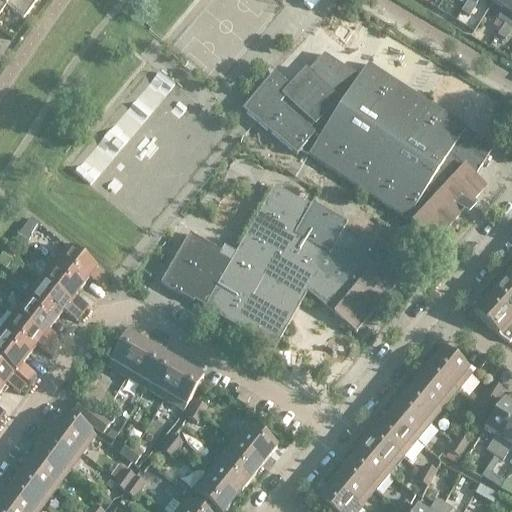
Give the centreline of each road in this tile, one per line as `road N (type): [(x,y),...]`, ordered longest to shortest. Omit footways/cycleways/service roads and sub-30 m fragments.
road 1 (residential): [(0,451),(92,322),(132,311),(330,432)]
road 2 (residential): [(435,310),(330,432)]
